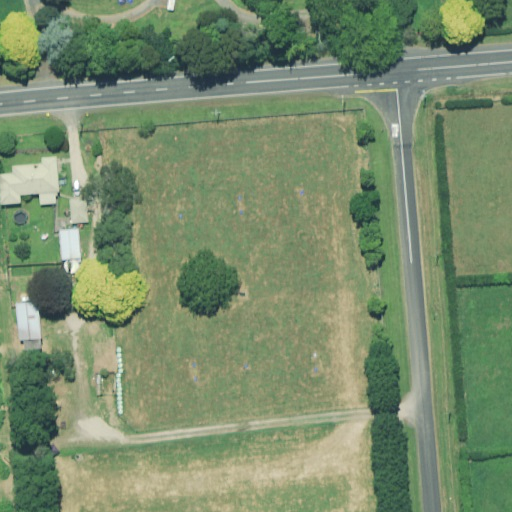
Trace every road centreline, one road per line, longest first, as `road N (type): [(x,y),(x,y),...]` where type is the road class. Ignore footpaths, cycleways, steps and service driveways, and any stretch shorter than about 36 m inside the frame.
road 1 (unclassified): [(397,72),(433,511)]
road 2 (tertiary): [(0,110),(397,72)]
